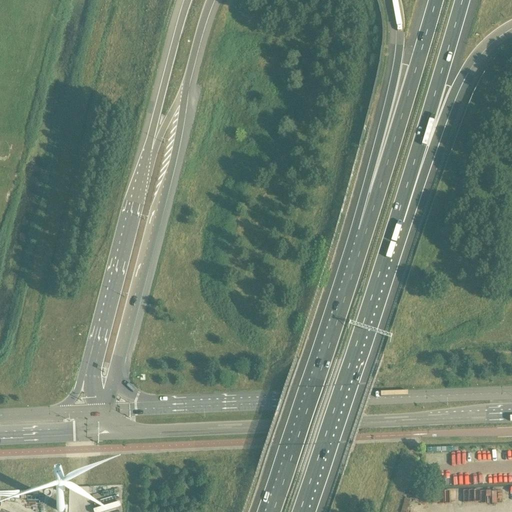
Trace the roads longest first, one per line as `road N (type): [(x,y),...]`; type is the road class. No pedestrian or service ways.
road 1 (motorway): [(187,0),(84,410)]
road 2 (motorway): [(108,409),(210,0)]
road 3 (tertiary): [(101,433),(511,416)]
road 4 (tertiary): [(511,393),(108,409)]
road 5 (motorway): [(299,511),(407,182)]
road 6 (motorway): [(365,232),(272,511)]
road 7 (motorway): [(435,0),(365,232)]
road 8 (motorway): [(395,0),(399,46),(365,232)]
road 9 (motorway): [(407,182),(470,61),(511,24)]
road 10 (motorway): [(407,182),(462,0)]
